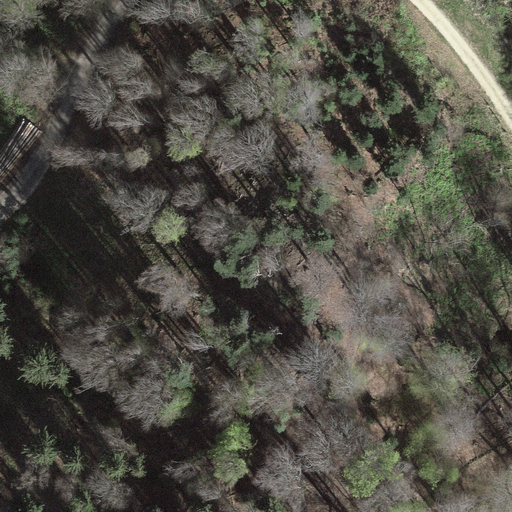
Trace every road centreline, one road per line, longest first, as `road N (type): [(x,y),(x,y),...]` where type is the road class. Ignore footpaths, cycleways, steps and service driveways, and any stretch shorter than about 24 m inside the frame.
road 1 (track): [(126,0),(38,166),(0,212)]
road 2 (track): [(511,120),(424,0)]
